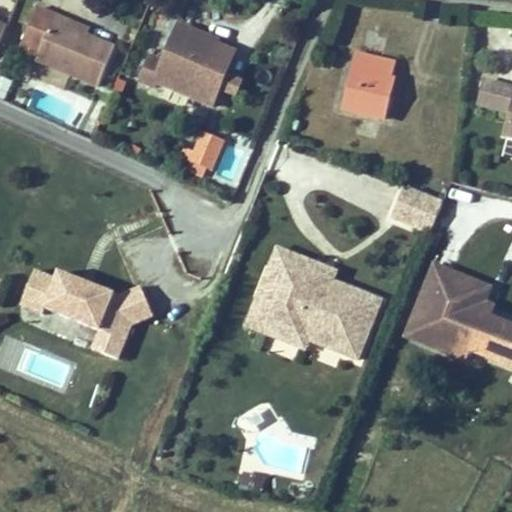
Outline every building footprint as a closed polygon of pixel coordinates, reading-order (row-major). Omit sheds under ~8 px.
[(47,0),(44,0),(30,35),(48,42),(43,55),(106,81),(123,42),(93,30),(61,17),(65,8),(47,0)] [(65,8),(61,17),(93,30),(96,22),(65,8)] [(12,19),(0,13),(0,20),(10,24),(12,19)] [(171,48),(160,74),(174,81),(177,75),(213,90),(218,76),(235,34),(196,17),(182,53),(171,48)] [(0,47),(10,24),(0,20),(0,47)] [(251,41),(235,34),(218,76),(232,82),(251,41)] [(415,56),(378,48),(365,101),(404,111),(414,75),(411,74),(415,56)] [(184,137),(171,131),(163,151),(176,157),(180,147),(189,151),(187,156),(192,158),(189,166),(208,176),(213,164),(217,166),(230,134),(194,116),(184,137)] [(233,138),(225,154),(240,162),(248,146),(233,138)] [(455,199),(418,186),(406,220),(443,234),(455,199)] [(295,249),(284,274),(298,280),(306,263),(350,281),(351,282),(354,273),(295,249)] [(298,280),(284,274),(277,293),(291,299),(282,322),(326,340),(375,360),(380,347),(399,301),(351,282),(350,281),(306,263),(298,280)] [(453,264),(447,279),(504,302),(510,287),(453,264)] [(172,321),(161,291),(139,299),(110,287),(107,291),(101,288),(103,283),(79,273),(76,280),(56,271),(46,294),(67,303),(64,310),(117,333),(127,337),(119,355),(136,363),(150,329),(172,321)] [(447,279),(424,335),(443,344),(447,333),(488,350),(511,359),(511,317),(508,316),(499,313),(504,302),(447,279)] [(291,299),(277,293),(264,326),(322,350),(326,340),(282,322),(291,299)] [(67,303),(46,294),(40,306),(62,315),(64,310),(67,303)] [(511,306),(511,305),(504,302),(499,313),(508,316),(511,306)] [(447,333),(443,344),(484,360),(488,350),(447,333)]
